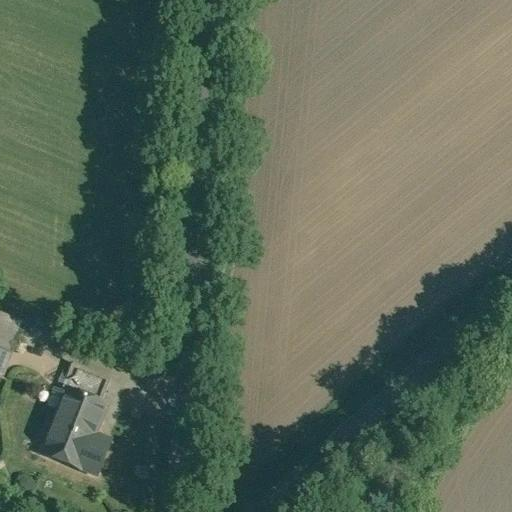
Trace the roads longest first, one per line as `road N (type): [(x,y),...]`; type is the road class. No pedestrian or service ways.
road 1 (unclassified): [(177,511),(217,0)]
road 2 (secondary): [(279,511),(511,299)]
